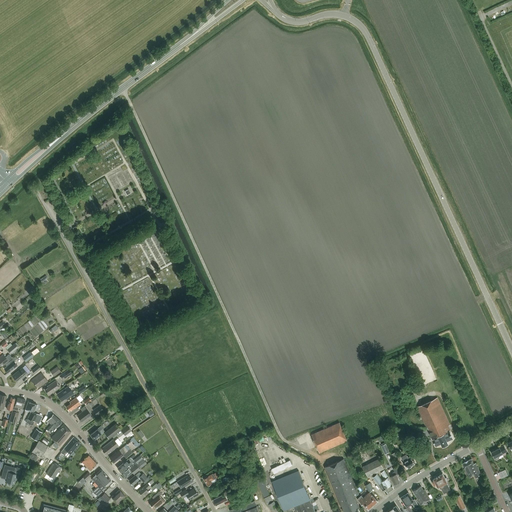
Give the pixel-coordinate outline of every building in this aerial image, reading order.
[(31,330),(36,337),(42,332),(36,326),(31,330)] [(12,346),(7,349),(10,353),(18,347),(15,343),(12,346)] [(29,350),(22,356),(25,360),(32,354),(29,350)] [(6,357),(3,354),(0,356),(0,365),(1,365),(2,366),(12,358),(9,354),(6,357)] [(12,370),(17,365),(12,359),(9,362),(10,363),(6,366),(7,366),(4,369),(7,372),(11,369),(12,370)] [(38,365),(31,370),(34,374),(40,368),(38,365)] [(61,371),(57,366),(50,371),(54,376),(61,371)] [(22,378),(28,374),(22,367),(12,376),(17,381),(21,377),(22,378)] [(68,369),(59,375),(62,379),(71,373),(68,369)] [(39,387),(48,381),(41,372),(31,380),(36,387),(38,386),(39,387)] [(49,395),(60,388),(55,381),(49,385),(50,386),(45,390),(49,395)] [(84,385),(77,390),(79,394),(86,389),(84,385)] [(68,398),(73,394),(68,386),(57,394),(62,401),(67,397),(68,398)] [(7,408),(12,410),(13,406),(15,398),(11,397),(9,402),(8,402),(7,408)] [(25,400),(17,397),(15,406),(13,406),(12,410),(17,411),(18,408),(22,409),(25,400)] [(75,408),(81,404),(76,397),(69,402),(70,403),(66,407),(69,410),(70,409),(71,410),(74,408),(75,408)] [(447,441),(453,438),(449,431),(451,430),(449,426),(450,425),(437,397),(417,407),(426,428),(428,427),(432,438),(436,446),(441,443),(443,446),(448,443),(447,441)] [(34,421),(38,413),(34,412),(37,404),(28,401),(25,410),(28,412),(29,411),(31,411),(28,418),(34,421)] [(97,415),(103,410),(99,405),(93,410),(97,415)] [(82,421),(91,415),(86,409),(77,415),(82,421)] [(12,410),(9,421),(11,421),(15,422),(18,412),(12,410)] [(51,425),(57,418),(53,414),(47,421),(51,424),(51,425)] [(46,429),(49,431),(53,426),(56,428),(61,422),(57,418),(51,425),(51,424),(46,429)] [(339,422),(312,434),(320,453),(347,441),(339,422)] [(109,439),(121,429),(116,423),(104,432),(109,439)] [(54,441),(67,427),(64,424),(58,430),(58,429),(51,437),(54,441)] [(125,436),(131,431),(127,425),(121,430),(125,436)] [(99,431),(103,428),(100,426),(90,434),(94,439),(101,433),(99,431)] [(67,427),(54,441),(59,446),(67,436),(67,435),(71,431),(67,427)] [(37,440),(42,432),(36,428),(31,436),(37,440)] [(71,454),(73,456),(75,453),(73,451),(77,445),(79,442),(73,437),(62,450),(63,450),(61,452),(63,454),(67,450),(70,454),(71,454)] [(130,440),(126,443),(127,445),(131,442),(132,442),(133,441),(134,443),(133,444),(135,447),(136,446),(137,447),(139,445),(133,437),(130,439),(130,440)] [(108,453),(118,445),(113,439),(103,448),(104,449),(103,450),(105,453),(107,452),(108,453)] [(41,457),(48,446),(39,440),(32,451),(41,457)] [(120,457),(130,450),(126,444),(119,450),(110,457),(110,458),(110,459),(111,460),(112,460),(114,463),(118,459),(119,459),(120,458),(120,457)] [(496,459),(499,458),(499,456),(498,455),(507,451),(503,445),(499,447),(500,447),(491,452),(495,459),(496,459)] [(415,463),(415,462),(414,460),(413,460),(410,456),(408,457),(406,454),(401,457),(404,462),(403,462),(405,466),(406,465),(408,467),(409,467),(409,468),(412,466),(411,465),(415,463)] [(90,470),(96,464),(88,455),(82,461),(85,465),(87,467),(90,470)] [(127,467),(121,472),(125,477),(132,472),(134,474),(140,469),(139,468),(146,463),(140,455),(134,460),(131,462),(127,465),(128,465),(127,466),(126,467),(127,467)] [(128,459),(124,461),(127,465),(131,462),(134,460),(132,458),(131,457),(128,459)] [(359,511),(358,508),(360,507),(355,496),(358,494),(355,487),(344,458),(325,467),(341,506),(342,506),(344,511),(359,511)] [(388,492),(392,489),(394,488),(388,477),(389,477),(384,470),(380,473),(385,479),(382,481),(376,472),(384,468),(379,458),(363,466),(368,476),(371,474),(373,476),(373,477),(383,490),(385,489),(388,492)] [(476,476),(481,474),(475,463),(474,463),(471,459),(462,463),(465,468),(470,477),(475,474),(476,476)] [(290,460),(272,469),(274,473),(292,464),(290,460)] [(124,461),(117,468),(121,472),(127,467),(126,467),(127,466),(128,465),(127,465),(124,461)] [(54,478),(61,467),(55,462),(54,464),(53,463),(46,473),(54,478)] [(4,464),(2,472),(8,474),(7,477),(7,479),(6,481),(14,484),(15,480),(16,480),(18,474),(17,474),(15,473),(16,468),(4,464)] [(391,476),(394,484),(400,481),(397,475),(400,474),(396,467),(393,468),(395,472),(392,473),(393,475),(391,476)] [(95,475),(91,478),(95,482),(98,486),(96,488),(93,491),(98,496),(103,491),(106,488),(104,486),(111,480),(101,469),(95,474),(96,474),(95,475)] [(501,478),(508,475),(505,469),(498,472),(501,478)] [(270,476),(272,481),(284,510),(294,506),(296,511),(315,511),(317,511),(315,511),(310,500),(298,470),(274,480),(272,475),(270,476)] [(35,471),(30,479),(32,481),(34,478),(37,479),(40,474),(37,473),(38,472),(35,471)] [(91,475),(88,472),(78,481),(79,482),(78,482),(79,483),(78,483),(81,486),(87,481),(86,480),(91,475)] [(143,473),(142,474),(139,472),(135,475),(129,480),(132,485),(139,479),(138,478),(139,477),(143,482),(147,478),(143,473)] [(216,472),(211,475),(209,476),(204,479),(208,486),(212,483),(211,480),(219,476),(216,472)] [(444,493),(450,490),(446,482),(447,482),(443,473),(440,475),(437,477),(437,476),(434,478),(435,480),(432,481),(434,486),(437,484),(438,487),(440,486),(444,493)] [(226,477),(222,479),(224,483),(230,480),(230,479),(231,478),(230,475),(229,474),(225,476),(226,477)] [(181,488),(193,481),(190,475),(188,476),(187,475),(177,481),(181,488)] [(270,495),(262,478),(256,481),(267,505),(268,504),(272,511),(280,511),(274,501),(270,495)] [(378,500),(370,492),(372,490),(372,489),(373,488),(370,482),(365,485),(369,492),(363,497),(361,495),(357,499),(362,504),(363,503),(369,509),(378,500)] [(146,488),(150,486),(148,483),(144,486),(138,491),(142,495),(148,490),(146,488)] [(420,505),(430,499),(424,489),(423,490),(421,486),(415,489),(415,488),(413,490),(418,498),(417,499),(420,505)] [(189,500),(198,494),(194,488),(188,492),(186,489),(180,493),(183,498),(186,495),(189,500)] [(121,499),(124,496),(119,490),(111,497),(117,503),(121,500),(121,499)] [(165,502),(159,495),(162,493),(160,491),(152,497),(154,500),(150,504),(150,505),(151,506),(152,506),(155,509),(158,506),(159,507),(165,502)] [(414,506),(418,504),(415,498),(413,499),(408,492),(401,497),(406,506),(412,502),(414,506)] [(110,498),(104,493),(97,499),(99,501),(101,500),(105,503),(110,498)] [(216,505),(227,500),(225,494),(213,500),(216,505)] [(466,511),(464,508),(466,507),(460,495),(455,497),(456,500),(461,510),(461,511),(466,511)] [(259,511),(257,506),(254,500),(230,510),(230,511),(259,511)]
